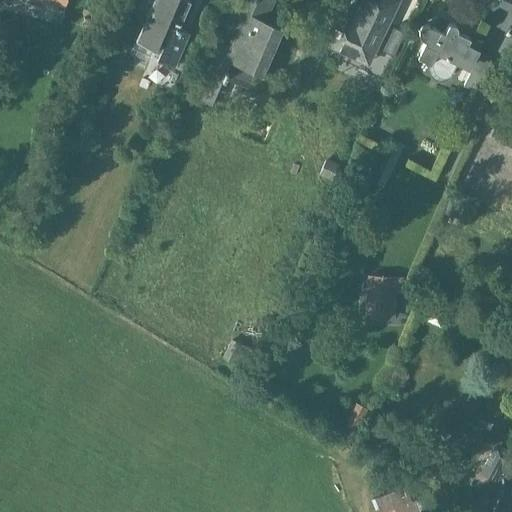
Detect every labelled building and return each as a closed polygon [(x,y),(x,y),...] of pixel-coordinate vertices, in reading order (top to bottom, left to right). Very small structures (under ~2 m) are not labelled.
[(47,0),(46,4),(66,10),(68,0),(47,0)] [(150,56),(175,67),(188,34),(178,28),(189,1),(186,0),(152,0),(136,41),(153,48),(150,56)] [(322,44),(367,67),(398,0),(362,0),(353,19),(337,12),(322,44)] [(422,39),(424,41),(417,56),(430,63),(428,69),(430,74),(432,77),(436,79),(439,80),(447,78),(450,76),(458,61),(467,66),(475,50),(465,45),(469,38),(457,32),(456,26),(455,24),(450,24),(447,26),(443,33),(429,26),(423,25),(419,29),(418,35),(422,39)] [(393,27),(382,51),(393,56),(404,33),(393,27)] [(463,85),(475,91),(486,70),(473,64),(463,85)] [(498,184),(504,171),(508,174),(511,165),(511,138),(503,134),(504,130),(503,130),(481,177),(489,181),(490,180),(498,184)] [(246,151),(212,135),(189,186),(223,202),(223,203),(230,206),(230,205),(266,221),(290,170),(254,154),(253,157),(245,153),(246,151)] [(326,158),(319,173),(331,179),(338,163),(326,158)] [(431,259),(423,255),(420,262),(427,266),(431,259)] [(402,293),(402,277),(367,275),(364,319),(394,321),(395,293),(402,293)] [(481,346),(486,336),(474,331),(470,341),(481,346)] [(223,357),(239,365),(247,347),(231,339),(223,357)] [(345,426),(357,431),(368,407),(356,402),(345,426)] [(511,453),(495,444),(479,474),(494,482),(502,469),(511,473),(511,453)] [(511,511),(511,481),(505,479),(489,511),(511,511)] [(371,496),(375,508),(376,507),(377,511),(427,511),(423,498),(411,502),(406,486),(371,496)] [(476,508),(484,511),(488,503),(479,500),(476,508)]
